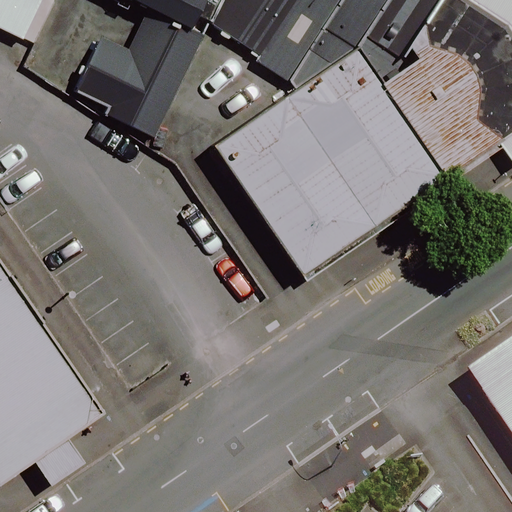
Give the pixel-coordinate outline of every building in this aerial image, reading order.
[(278,0),(133,0),(172,21),(237,64),(278,0)] [(350,0),(278,0),(237,64),(268,84),(323,43),(350,0)] [(445,0),(350,0),(323,43),(420,187),(508,128),(511,96),(511,82),(500,48),(479,22),(445,0)] [(99,32),(82,25),(57,83),(86,95),(80,109),(132,131),(177,35),(111,6),(99,32)] [(268,84),(188,144),(277,282),(420,187),(323,43),(268,84)] [(0,457),(78,405),(0,291),(0,457)] [(511,360),(475,385),(511,439),(511,360)]
